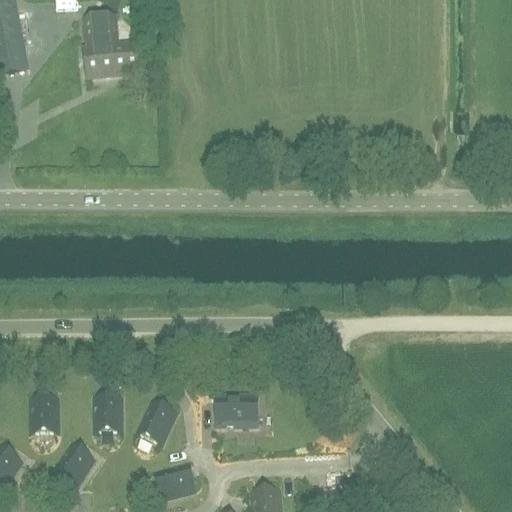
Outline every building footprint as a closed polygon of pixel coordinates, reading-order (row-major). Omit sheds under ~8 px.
[(24,51),(16,5),(0,7),(0,80),(29,75),(24,51)] [(58,11),(46,17),(52,29),(64,23),(58,11)] [(83,22),(86,50),(83,50),(86,81),(140,75),(137,45),(113,47),(112,38),(115,38),(114,19),(83,22)] [(224,395),(210,395),(210,403),(216,403),(217,429),(226,429),(226,428),(234,428),(234,429),(257,429),(256,400),(233,400),(233,398),(224,398),(224,395)] [(121,401),(94,401),(94,435),(122,435),(121,401)] [(30,403),(30,437),(58,437),(57,402),(30,403)] [(151,405),(136,436),(161,448),(176,417),(151,405)] [(70,447),(51,475),(74,491),(93,462),(70,447)] [(0,448),(0,490),(0,491),(21,464),(0,448)] [(187,467),(154,475),(161,502),(194,494),(187,467)] [(129,485),(128,472),(107,474),(108,487),(129,485)] [(280,511),(279,493),(251,495),(252,511),(280,511)] [(183,499),(187,510),(205,505),(201,494),(183,499)]
